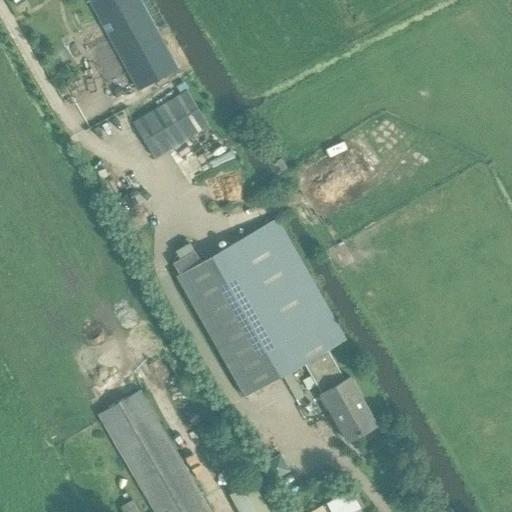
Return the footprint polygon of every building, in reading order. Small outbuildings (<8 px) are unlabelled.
[(88,0),(137,89),(176,68),(139,0),(88,0)] [(133,122),(154,157),(207,125),(186,90),(133,122)] [(277,218),(174,274),(243,395),(303,362),(327,349),(344,340),(277,218)] [(327,349),(303,362),(319,391),(319,392),(345,440),(376,424),(350,375),(343,379),(327,349)] [(210,511),(139,390),(98,414),(154,511),(210,511)] [(279,454),(262,464),(272,480),(289,470),(279,454)] [(231,493),(240,511),(269,511),(253,481),(231,493)] [(353,489),(326,504),(329,511),(356,511),(364,508),(353,489)] [(138,511),(131,499),(119,506),(122,511),(138,511)]
